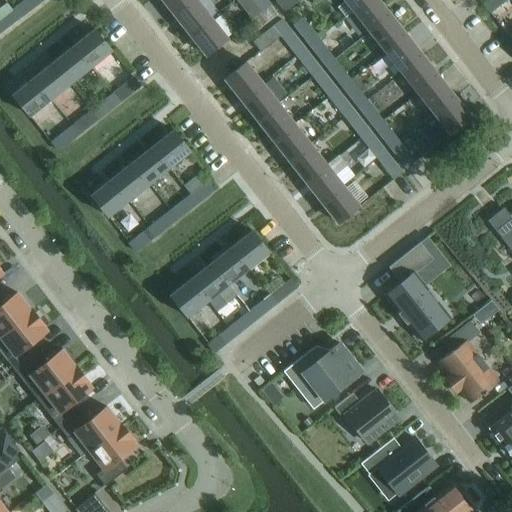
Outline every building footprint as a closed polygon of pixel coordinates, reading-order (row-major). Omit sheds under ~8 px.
[(27,0),(22,0),(11,9),(18,18),(32,7),(27,0)] [(163,0),(174,13),(190,0),(163,0)] [(190,34),(211,17),(198,0),(190,0),(174,13),(190,34)] [(267,0),(252,0),(261,11),(251,20),(258,28),(278,13),(267,0)] [(298,0),(275,0),(275,1),(283,11),(298,0)] [(345,17),(353,10),(353,9),(364,0),(345,0),(337,7),(345,17)] [(357,41),(369,31),(369,30),(390,14),(378,0),(364,0),(353,9),(353,10),(361,20),(348,30),(357,41)] [(487,0),(494,9),(505,0),(487,0)] [(4,14),(0,16),(0,31),(11,23),(4,14)] [(385,51),(406,34),(390,14),(369,30),(369,31),(385,51)] [(206,54),(222,42),(227,37),(211,17),(190,34),(206,54)] [(302,17),(293,24),(306,40),(315,33),(302,17)] [(304,48),(281,19),(252,41),(260,51),(280,35),(295,55),(304,48)] [(90,66),(92,65),(111,49),(94,28),(73,45),(90,66)] [(406,34),(385,51),(401,71),(422,55),(406,34)] [(319,37),(309,44),(322,60),(331,53),(319,37)] [(70,82),(90,66),(73,45),(53,61),(70,82)] [(308,53),(299,60),(312,76),(320,69),(308,53)] [(417,92),(438,76),(422,55),(401,71),(401,72),(417,92)] [(335,58),(325,65),(337,80),(347,73),(335,58)] [(70,82),(53,61),(32,77),(49,99),(70,82)] [(241,98),(262,81),(246,61),(224,77),(241,98)] [(324,73),(315,80),(328,96),(337,89),(324,73)] [(119,101),(140,85),(133,76),(111,93),(119,101)] [(454,96),(438,76),(417,92),(433,113),(454,96)] [(29,115),(49,99),(32,77),(12,94),(29,115)] [(350,78),(341,85),(354,101),(363,94),(350,78)] [(257,119),(278,102),(262,81),(241,98),(257,119)] [(82,111),(89,105),(73,86),(66,91),(82,111)] [(340,94),(331,101),(344,117),(353,110),(340,94)] [(450,133),(471,117),(454,96),(433,113),(450,133)] [(105,98),(91,109),(98,118),(112,106),(105,98)] [(367,99),(358,106),(370,122),(379,114),(367,99)] [(273,139),(294,123),(278,102),(257,119),(273,139)] [(85,114),(71,126),(77,134),(92,123),(85,114)] [(357,114),(348,121),(360,137),(369,130),(357,114)] [(383,119),(374,126),(386,142),(395,135),(383,119)] [(289,160),(310,143),(294,123),(273,139),(289,160)] [(423,125),(414,129),(421,144),(430,140),(423,125)] [(169,166),(173,163),(190,150),(173,129),(152,145),(169,166)] [(376,158),(385,151),(369,130),(360,137),(376,158)] [(64,131),(51,142),(57,150),(71,139),(64,131)] [(399,140),(390,147),(406,167),(415,160),(399,140)] [(327,164),(326,163),(310,143),(289,160),(305,180),(327,164)] [(148,182),(169,166),(152,145),(132,161),(148,182)] [(385,151),(376,158),(386,170),(378,176),(383,183),(392,177),(393,178),(401,171),(385,151)] [(322,201),(343,185),(334,174),(346,165),(338,154),(326,163),(327,164),(305,180),(322,201)] [(128,199),(148,182),(132,161),(111,178),(128,199)] [(218,185),(210,176),(190,193),(197,202),(218,185)] [(107,215),(108,215),(128,199),(111,178),(90,194),(107,215)] [(338,222),(359,205),(343,185),(322,201),(338,222)] [(184,197),(169,209),(177,218),(191,207),(184,197)] [(511,213),(509,216),(503,208),(489,220),(501,235),(508,244),(510,243),(511,245),(511,213)] [(163,214),(149,225),(156,234),(170,223),(163,214)] [(248,266),(253,262),(268,250),(252,229),(231,246),(248,266)] [(150,239),(142,230),(128,242),(135,251),(150,239)] [(385,294),(420,339),(449,316),(415,272),(432,258),(419,241),(388,266),(400,281),(385,294)] [(227,283),(248,266),(231,246),(211,262),(227,283)] [(227,283),(211,262),(190,278),(206,299),(207,299),(216,310),(236,294),(227,283)] [(186,316),(206,299),(190,278),(169,295),(186,316)] [(284,282),(269,294),(276,302),(291,291),(284,282)] [(503,290),(483,304),(491,316),(511,302),(503,290)] [(0,334),(31,310),(16,291),(0,303),(0,334)] [(263,298),(249,310),(256,319),(270,307),(263,298)] [(0,334),(14,352),(6,358),(14,369),(35,353),(28,343),(46,329),(31,310),(0,334)] [(242,315),(228,326),(235,335),(249,324),(242,315)] [(466,340),(477,331),(469,320),(445,339),(453,348),(437,361),(447,373),(444,376),(456,392),(460,389),(469,402),(482,392),(483,393),(486,390),(485,389),(498,379),(466,340)] [(229,340),(222,331),(207,343),(214,352),(229,340)] [(361,370),(339,342),(320,356),(312,347),(283,370),(299,391),(310,382),(323,399),(361,370)] [(35,353),(14,369),(37,398),(76,367),(61,348),(43,362),(35,353)] [(76,367),(37,398),(59,426),(80,410),(73,400),(91,386),(76,367)] [(511,383),(507,388),(511,394),(511,408),(488,428),(511,457),(511,383)] [(352,392),(333,406),(341,416),(345,414),(366,442),(398,417),(376,388),(360,401),(352,392)] [(67,437),(75,431),(89,449),(120,424),(106,405),(88,419),(80,410),(59,426),(67,437)] [(120,424),(89,449),(103,467),(95,473),(104,484),(126,468),(117,457),(135,443),(120,424)] [(398,493),(435,464),(413,436),(391,454),(383,444),(360,462),(368,473),(377,467),(398,493)] [(13,445),(0,455),(0,460),(6,468),(7,467),(22,456),(13,445)] [(75,480),(85,472),(75,458),(65,466),(75,480)] [(0,511),(6,511),(0,503),(0,489),(1,489),(16,478),(7,467),(6,468),(0,472),(0,511)] [(395,510),(395,511),(397,510),(398,511),(470,511),(471,511),(468,507),(471,505),(462,494),(460,496),(450,483),(434,495),(427,487),(429,485),(428,484),(395,510)] [(108,511),(95,494),(76,509),(78,511),(108,511)]
